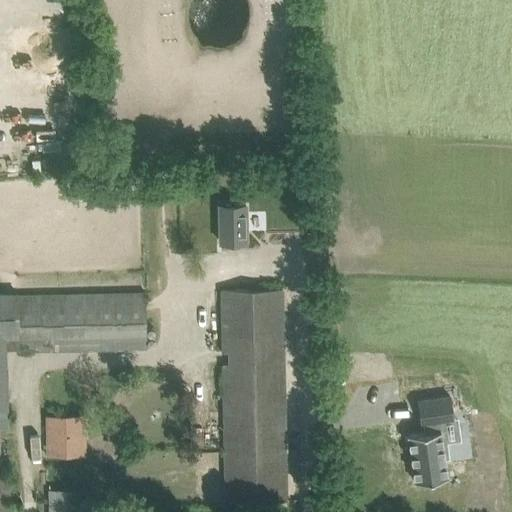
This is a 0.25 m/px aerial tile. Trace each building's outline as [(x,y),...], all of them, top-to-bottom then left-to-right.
[(246,203),(220,204),(221,242),(247,241),(246,203)] [(226,501),(287,500),(284,333),(284,288),(221,290),(226,501)] [(18,292),(0,291),(0,511),(10,511),(10,467),(7,467),(7,461),(0,461),(0,425),(9,425),(7,349),(49,348),(50,350),(146,348),(145,333),(144,292),(18,295),(18,292)] [(426,432),(409,435),(415,482),(448,477),(445,458),(449,457),(447,441),(443,441),(441,430),(440,430),(439,420),(453,418),(450,396),(419,400),(422,422),(424,422),(426,432)] [(84,415),(48,416),(49,456),(85,455),(84,415)] [(50,511),(86,511),(86,489),(50,489),(50,509),(50,511)]
